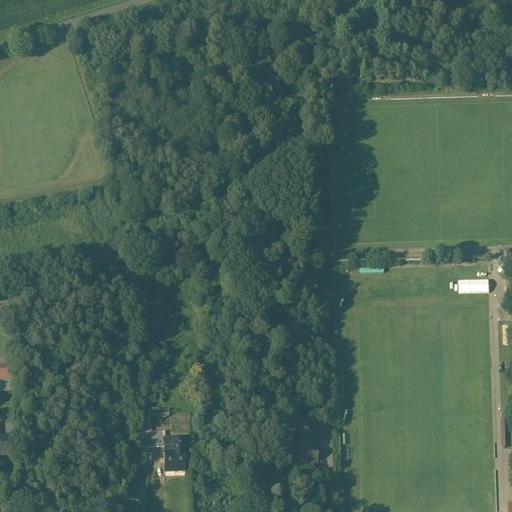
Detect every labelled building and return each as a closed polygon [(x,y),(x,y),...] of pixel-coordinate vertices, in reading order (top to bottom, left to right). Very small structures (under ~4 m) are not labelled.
[(497,251),(498,266),(510,265),(510,250),(497,251)] [(0,391),(18,391),(17,364),(0,364),(0,391)] [(183,441),(172,442),(173,454),(163,454),(164,471),(174,470),(174,474),(184,473),(184,470),(184,454),(189,454),(188,437),(182,437),(183,441)] [(311,437),(300,437),(300,449),(295,449),(296,465),(317,465),(316,448),(312,449),(311,437)] [(7,438),(0,438),(0,456),(8,456),(7,438)]
